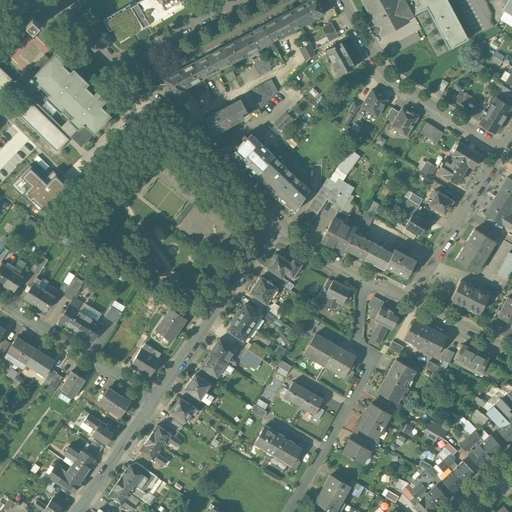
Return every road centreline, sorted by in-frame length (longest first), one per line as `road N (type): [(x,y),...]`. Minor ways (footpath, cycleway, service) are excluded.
road 1 (residential): [(287,511),(374,355),(360,340),(361,275)]
road 2 (residential): [(277,221),(119,58)]
road 3 (residential): [(337,0),(406,92),(498,144)]
road 4 (residential): [(157,395),(277,221)]
road 5 (residential): [(157,395),(0,300)]
road 6 (residential): [(403,297),(498,144)]
road 7 (residential): [(74,511),(157,395)]
road 8 (residential): [(511,348),(403,297)]
